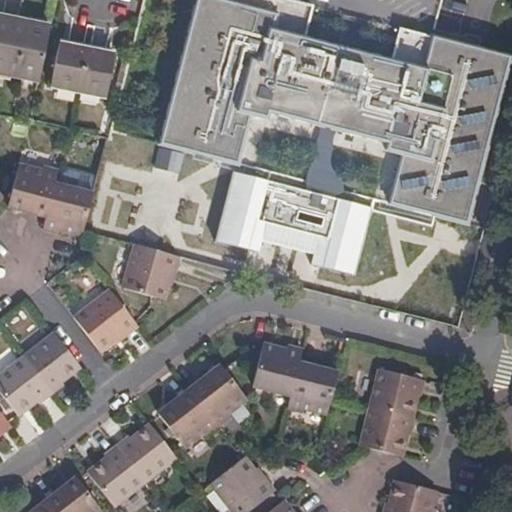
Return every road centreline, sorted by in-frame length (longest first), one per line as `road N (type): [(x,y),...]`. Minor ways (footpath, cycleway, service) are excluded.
road 1 (residential): [(478,356),(233,297),(117,388)]
road 2 (residential): [(367,511),(378,467),(451,482),(478,356)]
road 3 (residential): [(14,233),(21,275),(117,388)]
road 4 (residential): [(117,388),(0,481)]
road 5 (residential): [(511,233),(478,356)]
